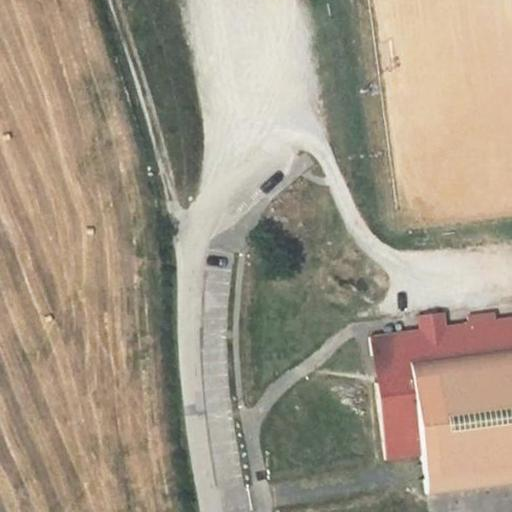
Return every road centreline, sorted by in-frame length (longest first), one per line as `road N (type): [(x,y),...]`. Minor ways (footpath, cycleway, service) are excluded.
road 1 (track): [(189,278),(109,0)]
road 2 (unclassified): [(190,240),(192,399),(212,511)]
